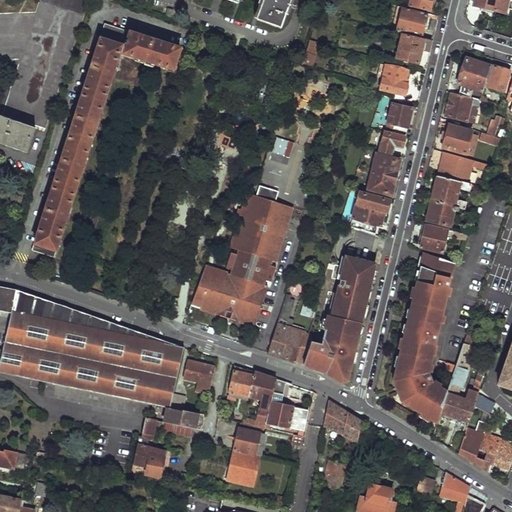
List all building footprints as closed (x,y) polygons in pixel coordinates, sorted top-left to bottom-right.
[(0,0),(0,143),(27,152),(35,128),(0,115),(0,0)] [(264,0),(261,10),(258,18),(281,27),(290,0),(264,0)] [(410,0),(409,6),(430,11),(432,0),(410,0)] [(474,0),(473,5),(504,13),(507,0),(474,0)] [(398,6),(394,21),(399,22),(402,7),(398,6)] [(399,22),(397,31),(420,37),(422,28),(427,28),(428,24),(425,23),(427,13),(402,7),(399,22)] [(105,24),(33,250),(53,257),(119,52),(179,71),(186,50),(105,24)] [(302,27),(296,46),(302,48),(308,29),(302,27)] [(403,35),(397,58),(417,63),(421,48),(428,51),(430,39),(420,37),(419,40),(403,35)] [(310,40),(307,52),(318,55),(321,43),(310,40)] [(466,58),(458,83),(479,90),(478,93),(482,94),(491,66),(466,58)] [(384,73),(380,89),(405,95),(408,83),(405,82),(408,70),(386,65),(384,73)] [(511,75),(508,74),(509,71),(494,66),(487,87),(503,92),(504,88),(509,90),(511,80),(511,75)] [(457,87),(455,93),(468,97),(470,89),(465,88),(460,88),(457,87)] [(451,92),(446,115),(467,121),(471,104),(478,106),(480,100),(468,97),(455,93),(451,92)] [(397,116),(393,132),(405,135),(412,108),(393,104),(391,114),(397,116)] [(348,119),(358,119),(358,107),(348,107),(348,119)] [(492,120),(487,135),(495,138),(499,125),(501,118),(497,117),(496,121),(492,120)] [(449,124),(443,147),(465,154),(465,153),(471,134),(472,131),(449,124)] [(385,132),(380,152),(390,155),(393,146),(395,144),(403,146),(405,136),(385,132)] [(482,133),(479,140),(493,144),(495,138),(487,135),(482,133)] [(471,134),(465,153),(472,155),(477,136),(471,134)] [(289,157),(293,142),(276,137),(272,152),(289,157)] [(444,151),(437,176),(467,184),(472,167),(489,171),(490,165),(444,151)] [(377,154),(368,191),(391,196),(400,160),(377,154)] [(437,176),(432,200),(455,206),(465,208),(466,202),(460,200),(456,200),(459,187),(464,190),(469,191),(471,185),(467,184),(437,176)] [(13,190),(8,209),(17,211),(22,193),(13,190)] [(236,320),(256,326),(268,287),(266,286),(267,281),(273,283),(277,268),(272,266),(273,262),(276,262),(293,209),(275,204),(270,202),(246,194),(241,211),(238,210),(231,231),(234,232),(229,248),(236,250),(235,253),(230,252),(225,267),(231,269),(229,272),(205,264),(192,304),(201,307),(200,310),(221,316),(221,318),(223,318),(225,312),(234,315),(232,321),(235,321),(236,320)] [(359,194),(353,219),(380,226),(384,211),(388,212),(390,201),(359,194)] [(432,200),(427,220),(450,226),(455,206),(432,200)] [(426,225),(420,247),(442,253),(445,239),(451,240),(452,237),(466,241),(468,234),(448,229),(447,230),(426,225)] [(343,256),(337,281),(340,282),(337,295),(333,294),(327,321),(324,331),(321,344),(311,342),(303,364),(325,371),(340,382),(348,379),(350,367),(346,366),(349,356),(353,357),(357,339),(359,330),(361,322),(366,304),(366,300),(363,299),(364,294),(368,295),(369,291),(371,282),(374,269),(375,264),(351,258),(353,249),(349,248),(346,257),(343,256)] [(425,253),(424,258),(421,268),(420,273),(418,278),(421,279),(419,287),(422,288),(422,292),(419,291),(418,296),(415,295),(414,301),(411,310),(410,316),(413,317),(412,321),(414,321),(413,325),(410,324),(408,332),(406,331),(404,337),(404,340),(407,341),(406,346),(403,345),(401,350),(399,358),(398,364),(402,365),(400,370),(396,369),(393,382),(398,383),(405,399),(402,403),(422,415),(423,413),(427,415),(425,417),(431,421),(437,424),(441,413),(447,392),(434,384),(429,374),(435,349),(434,349),(440,325),(441,325),(448,296),(447,296),(453,272),(454,272),(455,264),(425,253)] [(413,290),(410,300),(414,301),(415,295),(418,296),(419,291),(422,292),(422,288),(419,287),(421,279),(418,278),(420,273),(417,273),(415,283),(417,283),(415,290),(413,290)] [(0,372),(47,382),(149,403),(171,408),(174,393),(184,347),(24,291),(17,290),(0,286),(0,310),(11,313),(3,350),(0,348),(0,372)] [(289,294),(287,293),(268,352),(274,354),(281,357),(291,328),(286,327),(295,300),(290,298),(288,297),(289,294)] [(404,326),(402,336),(404,337),(406,331),(408,332),(410,324),(413,325),(414,321),(412,321),(413,317),(410,316),(411,310),(408,309),(405,319),(408,320),(407,327),(404,326)] [(234,315),(225,312),(223,318),(232,321),(234,315)] [(289,359),(303,364),(311,342),(313,336),(291,328),(281,357),(289,359)] [(404,340),(400,340),(398,350),(401,350),(403,345),(406,346),(407,341),(404,340)] [(447,392),(441,413),(451,417),(458,396),(462,381),(463,382),(475,347),(464,343),(447,392)] [(511,344),(498,384),(511,388),(511,344)] [(349,356),(346,366),(350,367),(354,368),(356,357),(353,357),(349,356)] [(189,361),(185,378),(197,381),(195,389),(210,393),(215,367),(189,361)] [(236,365),(228,398),(240,401),(242,395),(244,395),(241,411),(246,412),(249,400),(255,372),(248,370),(236,365)] [(479,370),(474,385),(480,388),(487,366),(483,365),(481,371),(479,370)] [(255,372),(249,400),(253,401),(254,398),(262,400),(258,421),(245,418),(243,424),(256,426),(266,429),(267,423),(271,402),(274,392),(276,379),(266,376),(255,372)] [(276,379),(274,392),(283,395),(286,382),(276,379)] [(44,395),(145,416),(149,403),(47,382),(44,395)] [(393,382),(402,403),(405,399),(398,383),(393,382)] [(459,419),(469,423),(471,416),(474,405),(478,394),(469,391),(466,398),(465,398),(458,419),(459,419)] [(174,393),(171,408),(183,410),(187,396),(174,393)] [(458,396),(451,417),(458,419),(465,398),(458,396)] [(271,402),(267,423),(287,427),(286,433),(289,434),(290,428),(294,407),(271,402)] [(149,403),(145,416),(145,419),(157,421),(175,425),(194,429),(201,431),(205,415),(183,410),(171,408),(149,403)] [(338,406),(333,403),(330,413),(327,412),(324,426),(352,440),(357,418),(354,416),(338,406)] [(474,405),(471,416),(478,419),(480,415),(488,419),(491,415),(474,405)] [(294,407),(290,428),(303,431),(307,410),(294,407)] [(422,415),(420,417),(430,423),(431,421),(425,417),(427,415),(423,413),(422,415)] [(228,417),(227,420),(241,423),(243,424),(245,418),(239,417),(231,415),(231,418),(228,417)] [(467,428),(459,453),(467,458),(474,463),(484,434),(488,423),(478,419),(471,416),(469,423),(467,427),(467,428)] [(145,419),(142,434),(149,436),(154,437),(157,421),(145,419)] [(240,428),(235,449),(261,455),(266,434),(255,431),(256,426),(243,424),(241,423),(240,428)] [(484,434),(474,463),(481,467),(492,473),(492,471),(491,469),(493,463),(508,468),(511,456),(511,443),(490,436),(493,426),(488,423),(484,434)] [(175,425),(173,432),(192,437),(194,429),(175,425)] [(138,440),(144,442),(144,445),(147,446),(149,436),(142,434),(141,436),(140,436),(138,440)] [(294,435),(291,448),(301,450),(302,446),(303,446),(305,437),(294,435)] [(138,443),(133,462),(139,463),(148,465),(146,474),(161,477),(167,451),(147,446),(144,445),(138,443)] [(0,467),(13,470),(14,468),(17,452),(7,450),(3,449),(3,452),(0,451),(0,467)] [(235,449),(228,480),(254,486),(261,455),(235,449)] [(17,452),(14,468),(23,470),(27,454),(17,452)] [(329,461),(323,489),(341,493),(347,465),(329,461)] [(445,471),(439,495),(458,501),(455,511),(462,511),(467,496),(470,486),(458,479),(445,471)] [(182,473),(179,485),(187,487),(189,475),(182,473)] [(198,475),(195,488),(202,490),(205,477),(198,475)] [(425,477),(418,475),(414,488),(423,490),(425,477)] [(434,480),(425,477),(423,490),(431,493),(434,480)] [(361,496),(357,510),(365,511),(393,511),(396,501),(391,499),(393,488),(381,485),(382,482),(380,480),(374,478),(372,480),(371,480),(366,497),(361,496)] [(38,483),(35,495),(50,498),(53,486),(38,483)] [(0,496),(0,511),(34,511),(35,511),(19,507),(20,500),(0,496)] [(480,511),(484,505),(467,496),(462,511),(480,511)] [(291,500),(277,497),(275,506),(289,510),(291,500)]
